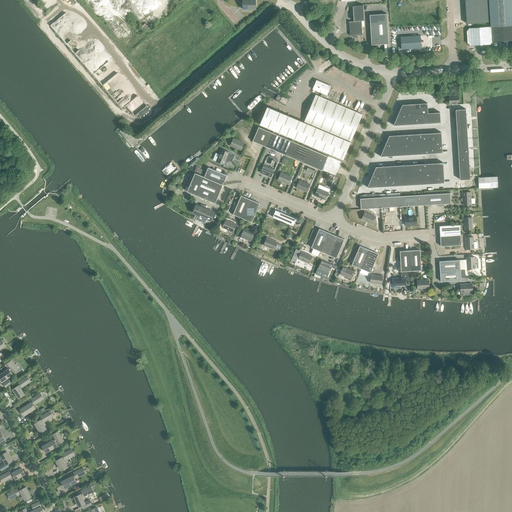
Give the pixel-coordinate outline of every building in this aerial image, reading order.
[(255,0),(242,0),(243,9),(256,9),(256,6),(255,6),(255,0)] [(465,2),(466,13),(488,12),(487,1),(465,2)] [(354,37),(358,38),(357,35),(362,35),(361,20),(364,20),(363,5),(353,6),(354,21),(349,21),(350,36),(354,36),(354,37)] [(488,12),(466,13),(466,24),(489,22),(488,12)] [(369,15),(371,45),(388,44),(387,14),(369,15)] [(511,31),(511,25),(492,26),(493,42),(511,40),(511,31)] [(493,42),(492,26),(469,28),(466,31),(467,43),(470,45),(490,44),(493,42)] [(400,37),(401,49),(421,48),(420,36),(400,37)] [(322,93),(320,97),(322,98),(324,93),(327,95),(330,86),(316,80),(313,89),(322,93)] [(267,107),(260,124),(343,159),(350,142),(362,114),(322,98),(320,97),(316,95),(304,122),(267,107)] [(449,96),(449,104),(457,104),(457,102),(459,101),(458,95),(449,96)] [(427,103),(402,104),(393,125),(440,122),(440,112),(428,113),(427,103)] [(466,109),(455,110),(460,179),(470,179),(466,109)] [(252,141),(266,147),(272,133),(258,127),(252,141)] [(389,136),(380,156),(442,152),(441,132),(389,136)] [(266,147),(285,155),(291,141),(272,133),(266,147)] [(233,138),(230,146),(241,150),(244,143),(233,138)] [(285,155),(303,163),(309,148),(291,141),(285,155)] [(303,163),(322,170),(328,156),(309,148),(303,163)] [(216,161),(224,164),(225,161),(228,162),(228,160),(231,162),(234,156),(228,153),(229,152),(221,149),(216,161)] [(443,163),(375,167),(367,188),(444,183),(443,163)] [(263,165),(260,172),(271,177),(274,169),(263,165)] [(208,167),(204,176),(204,177),(223,184),(227,175),(208,167)] [(278,180),(288,184),(292,177),(281,172),(278,180)] [(204,177),(204,176),(195,173),(187,191),(191,193),(215,203),(223,184),(204,177)] [(296,188),(307,192),(310,185),(299,180),(296,188)] [(314,195),(325,200),(328,192),(318,188),(314,195)] [(462,192),(463,205),(471,205),(470,192),(462,192)] [(450,193),(425,194),(426,205),(451,203),(450,193)] [(425,194),(400,196),(401,206),(426,205),(425,194)] [(233,214),(242,218),(250,199),(241,195),(239,200),(233,214)] [(400,196),(380,197),(381,208),(401,206),(400,196)] [(381,208),(380,197),(360,198),(361,209),(381,208)] [(250,199),(242,218),(252,222),(257,208),(258,208),(260,203),(250,199)] [(203,208),(199,219),(202,221),(209,224),(210,220),(214,222),(218,214),(203,208)] [(272,217),(293,226),(296,219),(275,210),(272,217)] [(364,212),(361,219),(372,224),(375,216),(364,212)] [(404,217),(405,226),(417,225),(416,217),(404,217)] [(464,217),(464,229),(473,229),(472,217),(464,217)] [(220,230),(226,232),(227,229),(233,232),(236,224),(225,220),(223,225),(220,223),(219,227),(220,230)] [(439,226),(440,236),(460,235),(460,225),(439,226)] [(240,237),(251,242),(254,234),(243,229),(240,237)] [(311,247),(320,251),(328,233),(319,229),(311,247)] [(328,233),(320,251),(336,258),(344,239),(328,233)] [(460,235),(440,236),(440,246),(461,245),(460,235)] [(465,237),(466,249),(474,249),(473,237),(465,237)] [(266,238),(263,245),(274,250),(277,242),(266,238)] [(352,265),(361,269),(369,250),(359,246),(352,265)] [(296,249),(291,259),(296,261),(300,251),(296,249)] [(368,282),(369,275),(378,254),(369,250),(361,269),(356,281),(362,282),(363,283),(364,283),(366,283),(367,283),(368,282)] [(400,251),(401,271),(411,271),(410,250),(400,251)] [(420,250),(410,250),(411,271),(421,270),(420,250)] [(298,259),(309,264),(312,256),(301,251),(298,259)] [(466,259),(460,260),(460,270),(478,268),(477,258),(474,259),(474,257),(466,257),(466,259)] [(317,270),(328,275),(329,272),(332,265),(321,260),(318,267),(317,270)] [(439,261),(440,271),(460,270),(460,260),(439,261)] [(345,278),(351,281),(354,272),(342,266),(339,274),(345,277),(345,278)] [(460,270),(440,271),(440,281),(461,280),(460,270)] [(411,271),(401,271),(401,278),(392,278),(392,288),(393,288),(400,288),(400,286),(412,285),(411,271)] [(368,282),(382,284),(383,276),(371,275),(369,275),(368,282)] [(417,281),(417,289),(429,288),(429,280),(417,281)] [(460,284),(461,293),(461,292),(461,295),(467,295),(467,292),(472,292),(472,284),(460,284)] [(13,372),(18,369),(11,360),(7,363),(10,368),(9,369),(8,369),(0,374),(0,379),(2,382),(12,374),(10,371),(11,370),(13,372)] [(27,376),(18,382),(20,385),(19,386),(18,385),(12,389),(18,398),(24,394),(20,387),(21,386),(22,387),(30,381),(27,376)] [(40,394),(31,399),(33,402),(31,403),(31,402),(20,409),(24,415),(35,408),(32,405),(34,404),(43,398),(40,394)] [(50,411),(41,417),(42,419),(41,420),(40,420),(34,424),(40,433),(46,429),(42,422),(43,421),(44,422),(53,416),(50,411)] [(58,444),(63,441),(58,432),(53,434),(56,439),(54,440),(42,446),(46,452),(57,446),(55,442),(57,441),(58,444)] [(72,449),(62,454),(64,457),(62,458),(62,457),(56,461),(61,470),(67,467),(63,460),(65,459),(74,454),(72,449)] [(5,463),(6,465),(7,464),(12,461),(7,452),(0,455),(1,456),(0,456),(0,459),(2,458),(5,463)] [(5,463),(0,465),(0,469),(1,471),(9,466),(7,464),(6,465),(5,463)] [(15,479),(25,474),(21,468),(12,473),(11,474),(9,472),(0,476),(0,477),(3,482),(12,477),(12,476),(13,475),(15,479)] [(83,468),(74,473),(75,475),(73,476),(61,482),(64,488),(76,482),(74,478),(76,477),(76,478),(85,473),(83,468)] [(83,496),(93,491),(91,486),(81,491),(82,494),(81,494),(80,494),(74,497),(79,507),(85,504),(81,496),(83,495),(83,496)] [(21,493),(24,500),(31,496),(26,487),(20,490),(20,491),(18,492),(17,489),(7,494),(10,499),(19,494),(19,493),(21,493)] [(43,511),(39,502),(32,505),(34,510),(29,511),(26,511),(25,509),(20,511),(43,511)]
